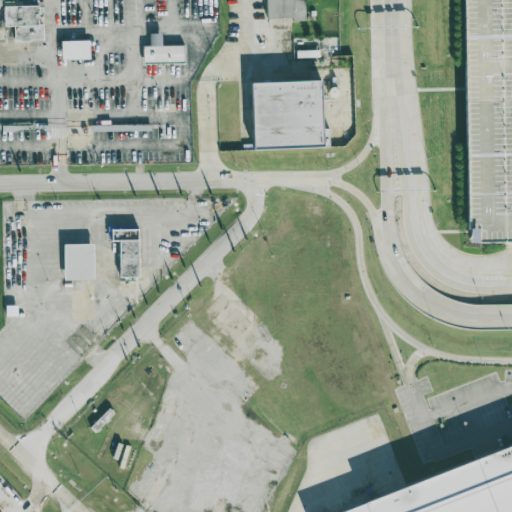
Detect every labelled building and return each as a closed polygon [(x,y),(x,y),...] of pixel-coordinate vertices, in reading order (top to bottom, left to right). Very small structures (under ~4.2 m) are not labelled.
[(266,0),(295,0),(296,17),(283,17),(267,17),(266,0)] [(511,0),(463,0),(490,198),(507,214),(490,224),(511,228),(511,0)] [(6,5),(45,5),(45,40),(16,40),(15,27),(6,27),(6,5)] [(147,46),(155,46),(154,34),(168,34),(168,46),(190,45),(190,63),(147,63),(147,46)] [(64,42),(93,41),(93,59),(64,60),(64,42)] [(323,128),(321,81),(252,83),(254,149),(329,147),(329,128),(323,128)] [(82,126),(49,127),(49,136),(75,135),(75,132),(82,131),(82,126)] [(102,233),(130,233),(131,281),(112,281),(111,243),(103,244),(102,233)] [(59,249),(84,249),(85,280),(60,281),(59,249)] [(511,511),(511,440),(332,511),(511,511)]
